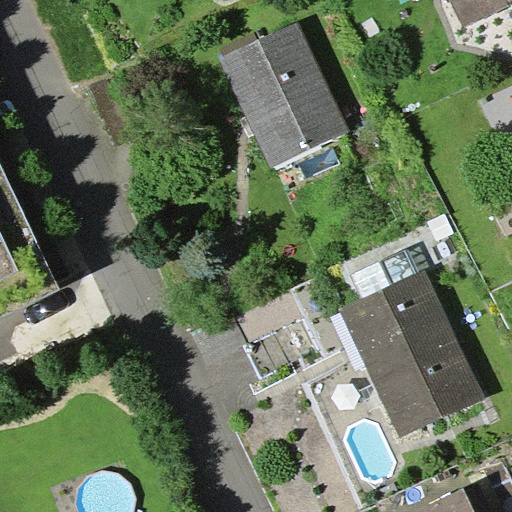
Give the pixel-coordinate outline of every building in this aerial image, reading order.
[(511,0),(453,0),(465,25),(511,4),(511,3),(511,0)] [(224,56),(219,58),(270,168),(350,130),(299,21),(258,40),(224,56)] [(220,47),(224,56),(258,40),(254,31),(220,47)] [(0,317),(61,288),(0,161),(0,317)] [(454,232),(444,213),(428,221),(437,240),(454,232)] [(350,274),(362,299),(390,285),(379,261),(350,274)] [(362,299),(340,309),(342,313),(366,365),(400,437),(487,397),(425,269),(390,285),(362,299)] [(356,370),(366,365),(342,313),(331,318),(356,370)] [(415,511),(496,511),(482,482),(415,511)]
